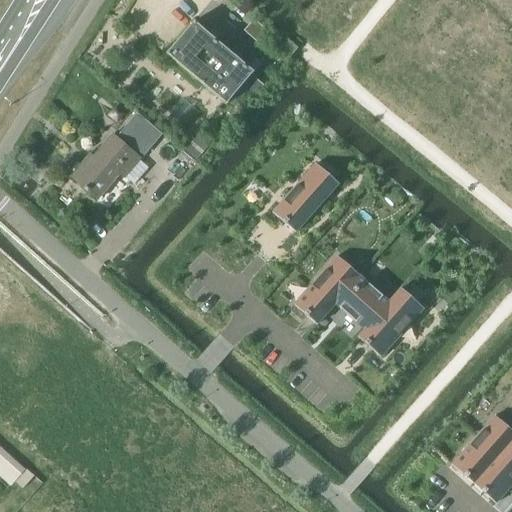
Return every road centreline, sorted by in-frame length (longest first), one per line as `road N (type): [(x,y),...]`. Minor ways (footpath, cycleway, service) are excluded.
road 1 (residential): [(193,376),(0,203)]
road 2 (residential): [(348,511),(193,376)]
road 3 (residential): [(251,310),(351,395)]
